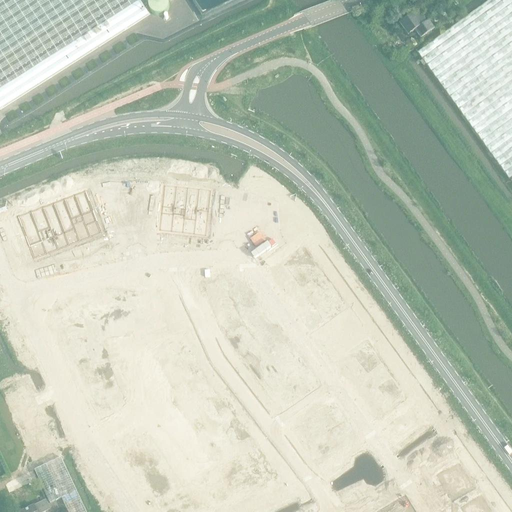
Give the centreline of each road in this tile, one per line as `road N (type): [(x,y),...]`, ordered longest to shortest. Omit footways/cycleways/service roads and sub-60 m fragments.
road 1 (secondary): [(511,463),(323,200)]
road 2 (unknown): [(511,336),(322,79)]
road 3 (residential): [(378,437),(237,261),(172,259)]
road 4 (residential): [(172,259),(226,379),(305,480)]
road 5 (unknown): [(269,0),(58,107),(56,128)]
road 6 (residential): [(19,293),(92,446),(135,511)]
road 7 (unknown): [(159,86),(0,145)]
road 8 (residential): [(172,259),(19,293)]
road 9 (secondary): [(185,131),(262,157),(323,200)]
road 10 (secondary): [(323,200),(270,145),(196,116)]
